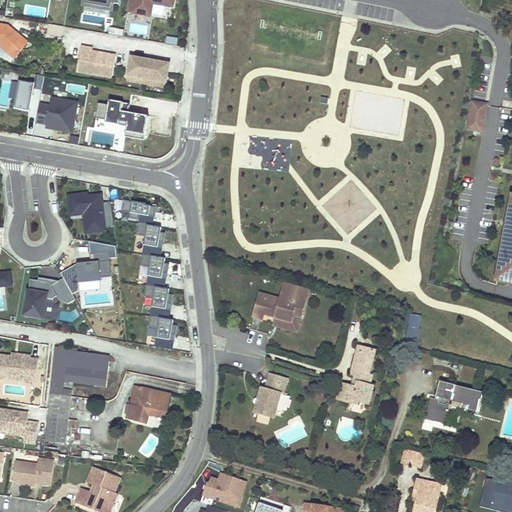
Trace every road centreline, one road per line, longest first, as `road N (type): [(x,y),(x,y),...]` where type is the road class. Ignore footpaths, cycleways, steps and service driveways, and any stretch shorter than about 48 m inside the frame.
road 1 (residential): [(511,295),(475,285),(466,268),(502,43),(470,17),(390,0)]
road 2 (residential): [(173,185),(191,214),(208,388),(196,453),(153,511)]
road 3 (residential): [(202,8),(194,144),(173,185)]
road 4 (residential): [(0,150),(173,185)]
